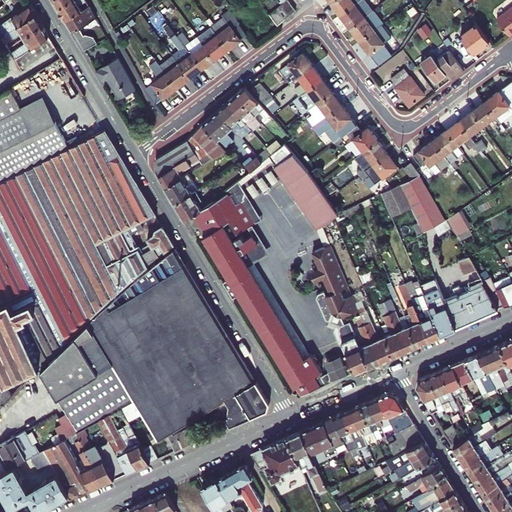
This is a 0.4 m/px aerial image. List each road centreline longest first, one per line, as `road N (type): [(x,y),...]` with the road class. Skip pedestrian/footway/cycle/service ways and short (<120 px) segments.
road 1 (residential): [(166,129),(302,29),(325,36),(385,117),(403,127),(423,120),(511,48)]
road 2 (residential): [(293,415),(133,153)]
road 3 (residential): [(79,511),(293,415)]
road 4 (residential): [(133,153),(43,0)]
road 5 (residential): [(479,511),(394,371)]
road 6 (residential): [(93,0),(166,129)]
road 7 (residential): [(394,371),(511,319)]
